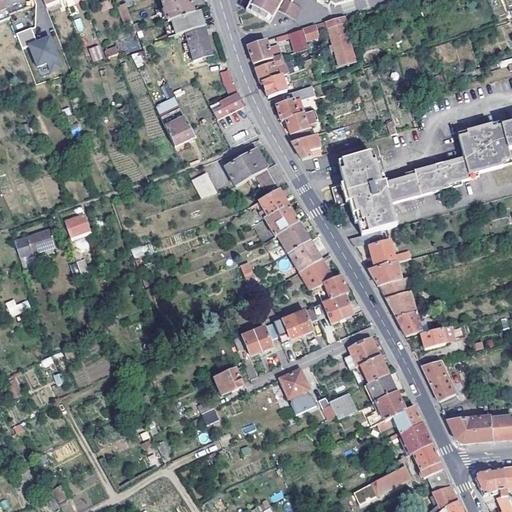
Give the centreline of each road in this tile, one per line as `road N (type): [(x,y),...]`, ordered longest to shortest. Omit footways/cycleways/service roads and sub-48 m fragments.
road 1 (tertiary): [(331,234),(453,461)]
road 2 (track): [(115,499),(65,407),(168,357)]
road 3 (tertiary): [(331,234),(255,104),(232,43)]
road 4 (residential): [(232,43),(375,0)]
